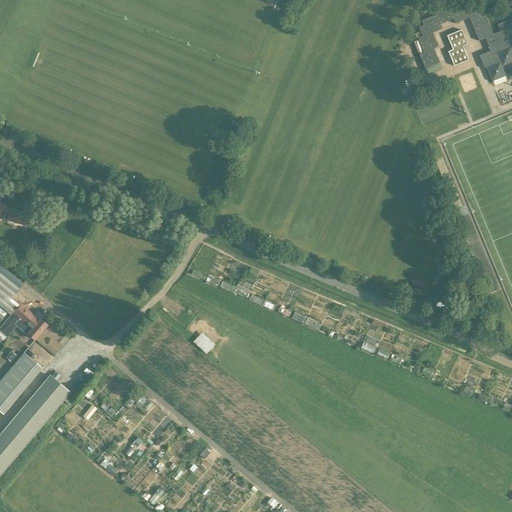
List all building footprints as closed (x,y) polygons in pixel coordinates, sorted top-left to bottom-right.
[(438,63),(436,57),(432,49),(437,47),(432,33),(441,29),(439,25),(452,19),(454,24),(468,18),(478,41),(484,39),(495,64),(485,68),(491,82),(505,76),(507,81),(511,78),(511,20),(511,19),(497,25),(500,32),(492,35),(480,7),(467,13),(463,4),(449,9),(447,5),(433,10),(435,15),(421,21),(423,26),(418,28),(422,37),(417,39),(423,53),(418,55),(424,69),(438,63)] [(462,29),(447,35),(453,49),(448,51),(454,65),(468,59),(462,45),(467,43),(462,29)] [(374,161),(330,143),(297,225),(340,242),(332,262),(416,297),(439,241),(461,231),(433,164),(402,177),(373,165),(374,161)] [(468,202),(453,208),(489,296),(503,290),(468,202)] [(20,287),(23,284),(0,264),(0,322),(5,315),(8,318),(19,305),(11,299),(19,288),(20,287)] [(19,305),(8,318),(0,327),(0,331),(7,337),(16,327),(14,325),(20,318),(32,329),(28,334),(34,340),(47,325),(40,320),(38,322),(19,305)] [(195,341),(207,353),(217,344),(205,332),(195,341)] [(24,354),(0,382),(0,412),(4,416),(43,370),(24,354)] [(49,375),(0,433),(0,475),(70,393),(49,375)] [(89,419),(96,408),(92,405),(85,417),(89,419)]
